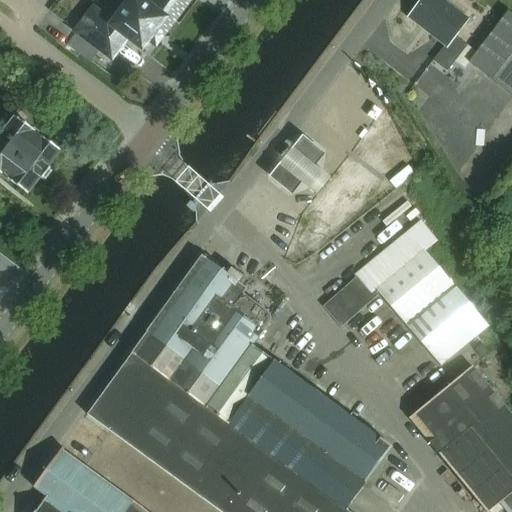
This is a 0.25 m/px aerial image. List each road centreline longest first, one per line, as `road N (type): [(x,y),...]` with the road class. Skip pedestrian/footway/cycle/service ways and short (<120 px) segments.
road 1 (residential): [(0,505),(221,207)]
road 2 (residential): [(221,207),(381,0)]
road 3 (tertiary): [(0,333),(141,142)]
road 4 (tertiary): [(147,134),(249,0)]
road 5 (residential): [(147,134),(19,39)]
